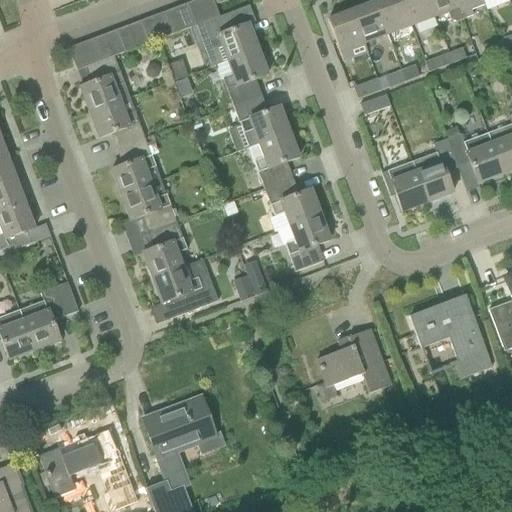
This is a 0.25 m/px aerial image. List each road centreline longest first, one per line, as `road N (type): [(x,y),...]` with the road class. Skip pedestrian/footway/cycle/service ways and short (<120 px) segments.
road 1 (residential): [(0,416),(121,368),(132,346),(42,101),(22,0)]
road 2 (residential): [(287,0),(387,260),(405,265),(511,224)]
